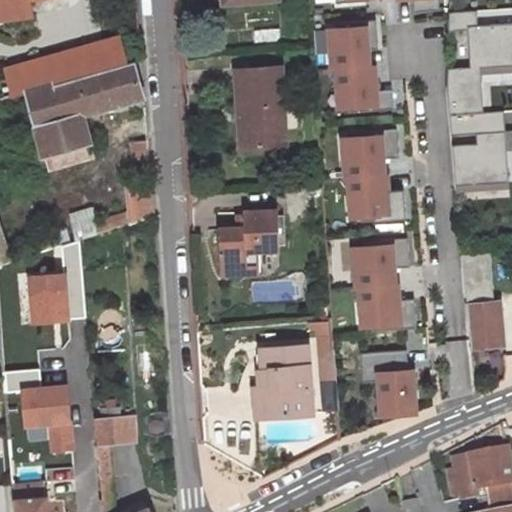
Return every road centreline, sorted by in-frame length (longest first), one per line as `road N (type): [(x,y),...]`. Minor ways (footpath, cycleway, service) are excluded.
road 1 (residential): [(202,511),(192,479),(153,0)]
road 2 (residential): [(462,417),(431,88),(412,47)]
road 3 (residential): [(266,511),(462,417)]
